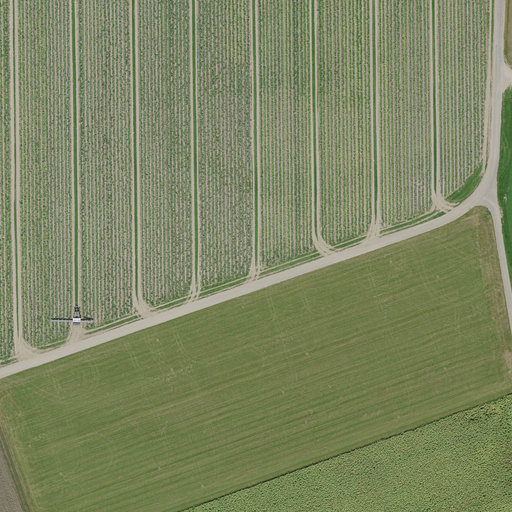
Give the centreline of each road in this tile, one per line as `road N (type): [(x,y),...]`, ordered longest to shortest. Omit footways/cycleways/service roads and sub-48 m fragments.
road 1 (unclassified): [(0,375),(470,205),(486,189),(495,156),(501,0)]
road 2 (track): [(0,354),(474,189),(496,0)]
road 3 (track): [(486,189),(511,310)]
